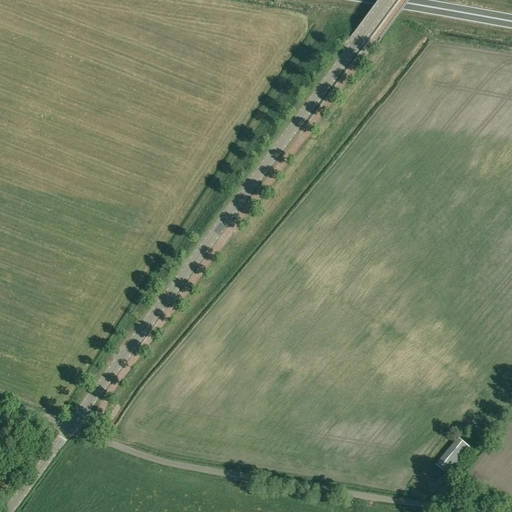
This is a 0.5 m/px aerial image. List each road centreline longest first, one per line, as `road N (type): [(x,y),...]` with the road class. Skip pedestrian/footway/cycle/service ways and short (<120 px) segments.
road 1 (unclassified): [(67,430),(388,0)]
road 2 (unclassified): [(458,511),(181,468),(67,430)]
road 3 (trunk): [(386,0),(511,21)]
